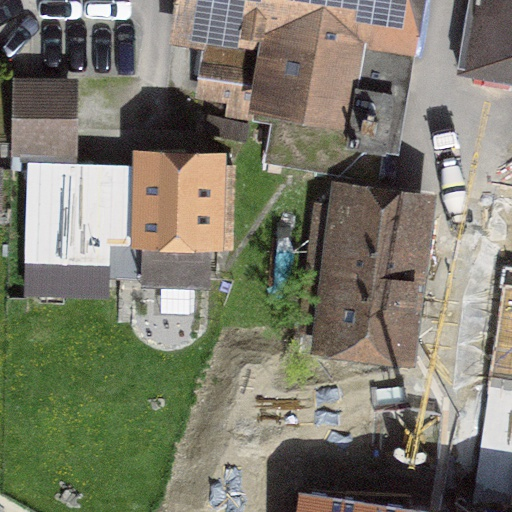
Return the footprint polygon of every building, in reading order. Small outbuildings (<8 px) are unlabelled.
[(404,0),(171,0),(165,49),(204,54),(197,106),(228,110),(226,125),(269,131),(263,175),(377,191),(404,0)] [(511,0),(468,0),(456,82),(511,91),(511,0)] [(68,87),(7,89),(9,167),(70,165),(68,87)] [(127,164),(127,173),(19,173),(18,277),(103,279),(103,257),(126,250),(126,255),(138,255),(138,296),(199,297),(199,255),(214,255),(215,164),(127,164)] [(423,205),(325,193),(305,367),(403,379),(423,205)] [(511,400),(511,287),(504,286),(487,397),(511,400)] [(464,511),(299,487),(294,511),(464,511)]
